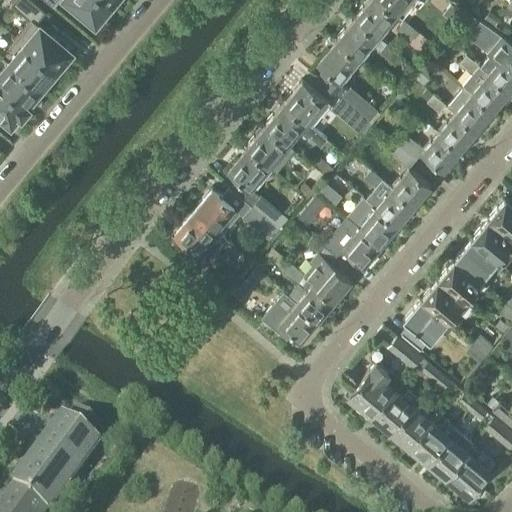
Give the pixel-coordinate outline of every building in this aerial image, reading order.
[(29,19),(15,36),(31,49),(55,69),(61,61),(62,62),(71,52),(69,51),(70,50),(36,21),(45,10),(33,0),(13,0),(11,3),(29,19)] [(103,11),(110,3),(106,0),(45,0),(50,4),(53,0),(68,0),(94,22),(95,21),(96,22),(104,12),(103,11)] [(377,0),(368,0),(355,16),(377,34),(394,14),(377,0)] [(377,0),(394,14),(400,19),(416,0),(420,0),(422,1),(423,0),(377,0)] [(468,12),(462,18),(474,27),(468,36),(489,53),(479,64),(509,90),(511,86),(511,44),(481,22),(468,12)] [(355,16),(336,38),(349,49),(358,57),(370,42),(379,49),(378,50),(391,60),(399,52),(377,34),(355,16)] [(396,27),(410,38),(416,29),(403,19),(396,27)] [(55,69),(31,49),(15,36),(0,53),(0,54),(8,61),(9,60),(40,86),(46,79),(47,80),(56,70),(55,69)] [(329,47),(317,61),(327,69),(319,78),(340,96),(349,85),(340,78),(358,57),(349,49),(336,38),(334,42),(330,39),(325,44),(329,47)] [(466,53),(458,61),(480,79),(471,90),(493,109),(509,90),(479,64),(466,53)] [(9,60),(0,70),(0,82),(26,103),(31,97),(32,98),(41,87),(40,86),(40,87),(9,60)] [(423,83),(433,70),(424,63),(414,76),(423,83)] [(302,79),(283,101),(310,124),(329,102),(302,79)] [(0,114),(10,122),(18,113),(20,115),(28,105),(26,103),(0,82),(0,114)] [(463,84),(446,104),(454,110),(476,129),(493,109),(471,90),(463,84)] [(349,85),(340,96),(367,118),(376,108),(349,85)] [(445,102),(432,93),(426,101),(438,110),(445,102)] [(340,96),(331,106),(358,129),(367,118),(340,96)] [(283,101),(265,123),(287,142),(298,129),(305,135),(307,134),(320,145),(326,137),(310,124),(283,101)] [(454,110),(437,130),(459,149),(476,129),(454,110)] [(265,123),(246,145),(268,164),(276,170),(294,148),(287,142),(265,123)] [(399,132),(393,140),(415,158),(421,151),(442,169),(459,149),(437,130),(420,150),(399,132)] [(393,140),(387,148),(408,166),(392,186),(413,204),(430,184),(408,165),(415,158),(393,140)] [(246,145),(227,168),(238,177),(230,186),(251,203),(259,193),(250,186),(268,164),(246,145)] [(370,167),(363,175),(385,193),(392,186),(370,167)] [(326,182),(319,190),(328,198),(335,189),(326,182)] [(212,186),(193,208),(215,226),(234,204),(212,186)] [(385,193),(375,205),(396,223),(413,204),(392,186),(385,193)] [(251,203),(250,204),(277,226),(286,215),(259,193),(251,203)] [(363,195),(346,215),(358,225),(380,243),(396,223),(375,205),(363,195)] [(487,216),(511,237),(511,202),(504,196),(487,216)] [(250,204),(241,214),(257,227),(268,236),(277,226),(250,204)] [(215,226),(193,208),(175,230),(196,249),(215,226)] [(346,215),(323,243),(328,247),(347,263),(354,255),(363,263),(380,243),(358,225),(346,215)] [(511,237),(487,216),(470,237),(495,258),(511,237)] [(310,262),(303,271),(334,297),(350,278),(341,270),(347,263),(328,247),(323,243),(313,234),(306,242),(316,250),(308,260),(310,262)] [(495,258),(470,237),(453,257),(478,278),(486,284),(502,264),(495,258)] [(273,247),(266,255),(272,259),(271,260),(297,282),(287,293),(296,300),(317,317),(334,297),(303,271),(290,261),(290,262),(273,247)] [(202,261),(214,272),(220,264),(208,254),(202,261)] [(478,278),(453,257),(436,277),(461,298),(478,278)] [(436,277),(419,297),(444,318),(454,307),(464,315),(471,306),(461,298),(436,277)] [(283,289),(261,315),(286,337),(291,329),(300,337),(317,317),(296,300),(287,293),(283,289)] [(444,318),(419,297),(402,317),(409,323),(401,332),(419,346),(426,337),(427,338),(444,318)] [(511,318),(511,304),(506,300),(499,308),(511,320),(511,318)] [(511,350),(511,338),(504,332),(497,341),(498,342),(491,350),(497,355),(504,347),(510,352),(511,350)] [(409,364),(418,352),(396,333),(386,345),(409,364)] [(479,333),(473,341),(486,351),(492,343),(479,333)] [(486,351),(473,341),(465,350),(478,361),(486,351)] [(421,354),(418,352),(409,364),(411,365),(414,362),(420,368),(430,376),(437,367),(427,359),(427,360),(420,354),(421,354)] [(369,412),(391,385),(383,379),(390,371),(375,359),(349,391),(361,402),(359,404),(369,412)] [(450,378),(437,367),(430,376),(443,387),(450,378)] [(391,385),(369,412),(378,420),(380,418),(389,425),(415,394),(407,387),(401,394),(391,385)] [(467,406),(474,398),(464,390),(457,398),(467,406)] [(415,394),(389,425),(398,432),(396,435),(406,443),(428,416),(411,402),(417,395),(415,394)] [(511,408),(507,404),(500,398),(498,400),(492,395),(486,402),(511,423),(511,408)] [(486,409),(474,398),(467,406),(480,416),(486,409)] [(0,506),(0,511),(43,511),(45,510),(47,511),(48,511),(97,445),(90,440),(99,428),(76,412),(68,424),(61,419),(12,486),(14,487),(0,506)] [(508,446),(511,440),(511,430),(493,414),(483,426),(508,446)] [(439,425),(428,416),(406,443),(416,451),(418,448),(426,456),(452,424),(445,418),(439,425)] [(463,433),(452,424),(426,456),(435,463),(433,465),(443,473),(465,447),(457,440),(463,433)] [(465,447),(443,473),(452,481),(454,479),(468,490),(493,460),(481,450),(476,456),(465,447)]
